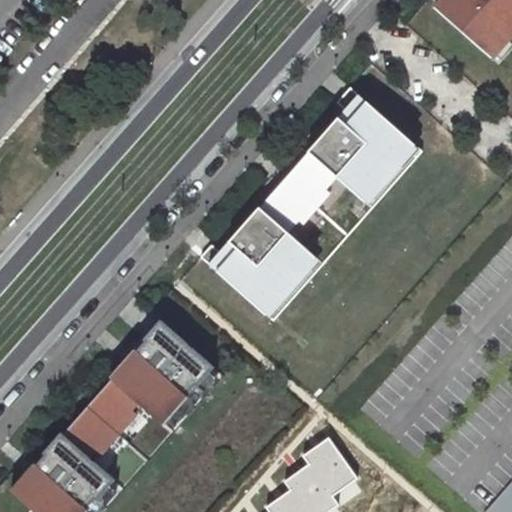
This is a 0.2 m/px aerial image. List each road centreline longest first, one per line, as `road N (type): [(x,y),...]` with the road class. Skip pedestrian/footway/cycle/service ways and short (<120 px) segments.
road 1 (tertiary): [(0,380),(335,0)]
road 2 (tertiary): [(244,0),(0,280)]
